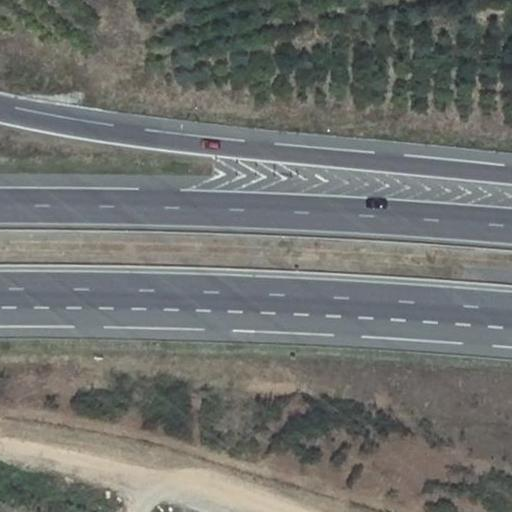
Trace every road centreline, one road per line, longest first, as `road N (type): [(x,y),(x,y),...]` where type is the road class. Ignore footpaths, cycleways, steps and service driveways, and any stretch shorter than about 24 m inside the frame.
road 1 (motorway): [(511,176),(60,125),(0,107)]
road 2 (motorway): [(0,291),(357,299),(511,316)]
road 3 (motorway): [(511,227),(271,207),(0,203)]
road 4 (track): [(244,511),(0,446)]
